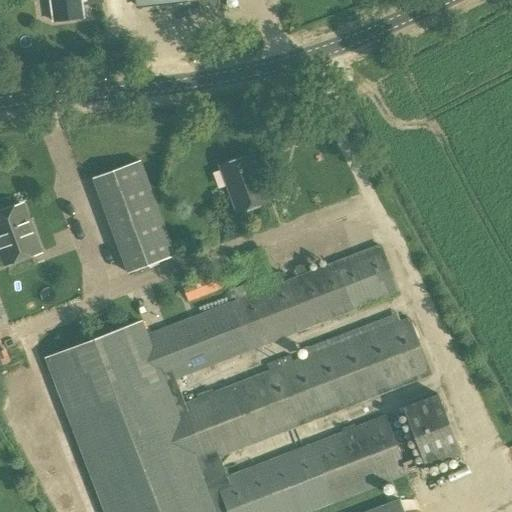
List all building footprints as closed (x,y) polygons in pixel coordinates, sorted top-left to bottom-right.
[(37,0),(42,38),(71,34),(66,0),(37,0)] [(94,0),(74,0),(76,12),(96,9),(94,0)] [(134,0),(136,8),(200,0),(134,0)] [(236,213),(267,202),(250,154),(219,166),(236,213)] [(127,273),(173,256),(139,160),(93,177),(127,273)] [(0,251),(5,264),(39,252),(21,203),(0,210),(0,251)] [(142,320),(44,356),(55,385),(102,511),(405,511),(400,497),(361,511),(309,511),(332,504),(408,475),(384,415),(355,426),(354,424),(342,429),(343,431),(309,444),(226,475),(220,457),(406,385),(431,375),(408,316),(231,385),(212,392),(212,389),(196,396),(197,398),(182,404),(176,385),(174,380),(193,373),(399,293),(380,244),(282,282),(278,271),(271,274),(246,283),(233,288),(237,299),(174,324),(147,334),(142,320)] [(245,279),(237,258),(180,280),(182,287),(188,302),(245,279)] [(425,467),(460,454),(437,394),(402,407),(425,467)]
